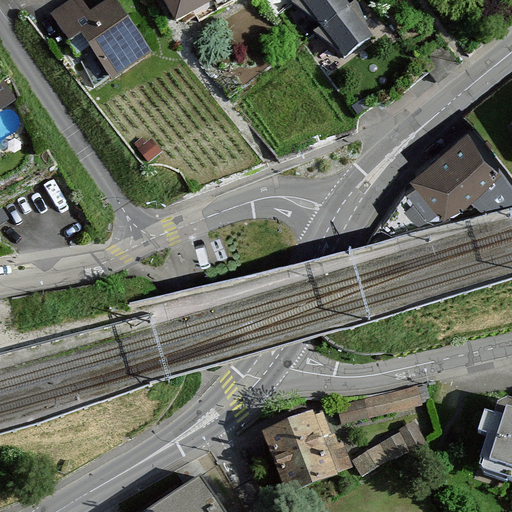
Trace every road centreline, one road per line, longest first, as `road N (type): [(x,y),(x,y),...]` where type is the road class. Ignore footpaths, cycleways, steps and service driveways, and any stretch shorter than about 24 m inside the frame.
road 1 (residential): [(143,242),(0,23)]
road 2 (residential): [(511,344),(373,375),(265,362)]
road 3 (tertiary): [(511,51),(407,137),(343,219)]
road 4 (residential): [(343,219),(288,196),(259,199),(143,242)]
road 5 (tertiary): [(207,419),(57,511)]
road 6 (tertiary): [(343,219),(265,362)]
road 7 (residential): [(143,242),(87,268),(0,287)]
